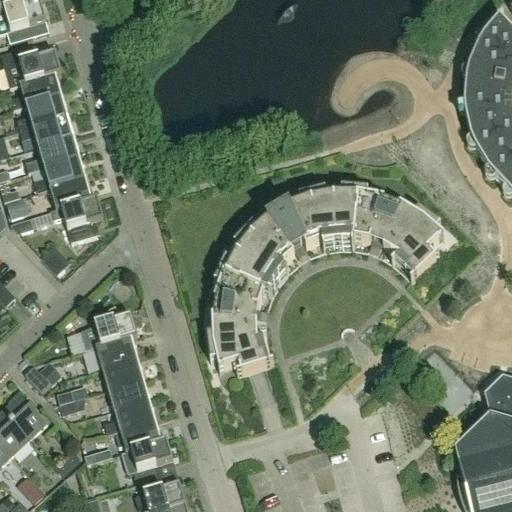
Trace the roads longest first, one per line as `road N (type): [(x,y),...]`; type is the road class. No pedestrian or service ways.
road 1 (residential): [(208,464),(142,245)]
road 2 (residential): [(142,245),(91,62)]
road 3 (residential): [(0,367),(118,257),(142,245)]
road 4 (residential): [(208,464),(304,436),(340,408)]
